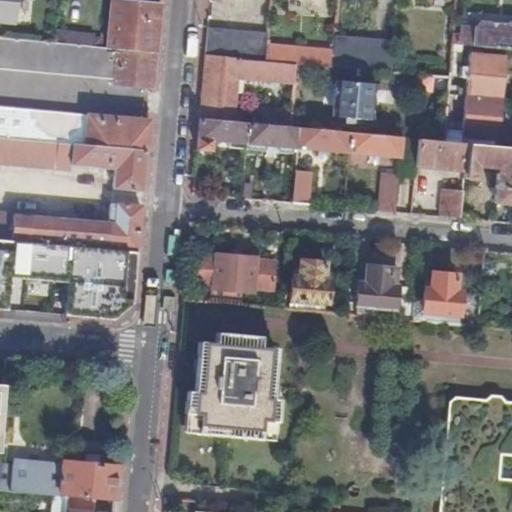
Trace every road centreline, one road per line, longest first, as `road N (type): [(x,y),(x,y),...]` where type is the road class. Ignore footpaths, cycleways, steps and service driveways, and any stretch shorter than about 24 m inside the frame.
road 1 (residential): [(511,240),(167,208)]
road 2 (residential): [(167,208),(185,0)]
road 3 (residential): [(138,511),(153,348)]
road 4 (residential): [(0,334),(153,348)]
road 5 (residential): [(153,348),(167,208)]
